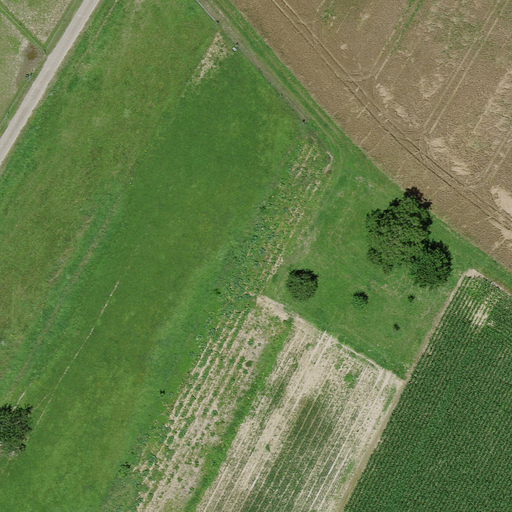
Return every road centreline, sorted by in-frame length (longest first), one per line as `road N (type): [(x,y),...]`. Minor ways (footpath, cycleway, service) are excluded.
road 1 (track): [(511,280),(354,150),(219,0)]
road 2 (track): [(0,150),(92,0)]
